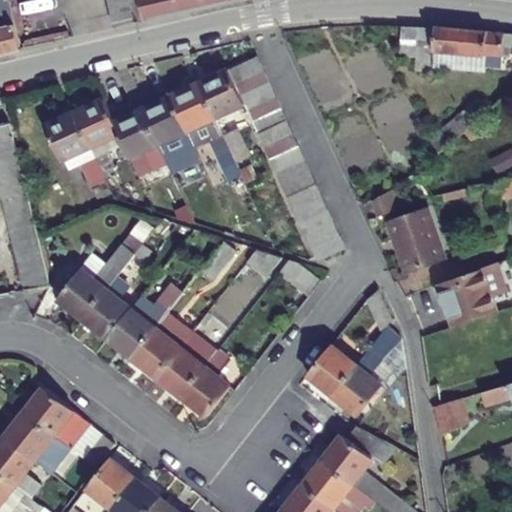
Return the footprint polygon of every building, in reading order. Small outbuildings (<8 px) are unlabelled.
[(0,0),(0,58),(20,54),(6,0),(0,0)] [(109,0),(115,26),(167,14),(163,0),(109,0)] [(177,0),(163,0),(167,14),(179,11),(177,0)] [(177,0),(179,11),(226,0),(177,0)] [(437,27),(402,27),(399,57),(434,60),(435,51),(503,59),(506,34),(437,27)] [(260,58),(231,70),(238,84),(266,71),(260,58)] [(157,63),(142,66),(154,92),(168,86),(157,63)] [(231,70),(202,84),(225,136),(241,129),(262,176),(276,169),(272,159),(266,147),(260,134),(255,122),(249,109),(243,95),(238,84),(231,70)] [(271,83),(266,71),(238,84),(243,95),(271,83)] [(277,96),(271,83),(243,95),(249,109),(277,96)] [(202,84),(173,97),(200,157),(217,149),(230,177),(242,171),(225,136),(202,84)] [(283,109),(277,96),(249,109),(255,122),(283,109)] [(173,97),(144,110),(166,157),(176,181),(205,167),(200,157),(173,97)] [(105,100),(77,113),(93,147),(121,134),(116,123),(105,100)] [(478,101),(431,141),(439,156),(441,154),(489,114),(478,101)] [(289,121),(283,109),(255,122),(260,134),(289,121)] [(144,110),(116,123),(121,134),(137,170),(166,157),(144,110)] [(77,113),(47,126),(63,161),(66,160),(93,147),(77,113)] [(295,134),(289,121),(260,134),(266,147),(295,134)] [(12,123),(0,125),(0,182),(26,291),(51,285),(12,123)] [(300,147),(295,134),(266,147),(272,159),(300,147)] [(93,147),(66,160),(71,170),(83,164),(98,158),(93,147)] [(307,159),(300,147),(272,159),(276,169),(278,173),(307,159)] [(511,149),(489,160),(496,175),(511,167),(511,149)] [(112,151),(98,158),(107,178),(110,184),(114,193),(128,187),(112,151)] [(447,162),(441,154),(439,156),(419,173),(424,182),(447,162)] [(98,158),(83,164),(93,185),(107,178),(98,158)] [(313,172),(307,159),(278,173),(284,186),(313,172)] [(319,186),(313,172),(284,186),(290,198),(319,186)] [(156,175),(143,181),(155,207),(168,201),(156,175)] [(100,200),(114,193),(110,184),(96,190),(100,200)] [(324,198),(319,186),(290,198),(296,212),(324,198)] [(330,211),(324,198),(296,212),(302,224),(330,211)] [(428,209),(388,222),(406,274),(446,260),(428,209)] [(336,223),(330,211),(302,224),(308,237),(336,223)] [(342,236),(336,223),(308,237),(313,249),(342,236)] [(150,289),(143,297),(110,339),(134,358),(170,313),(203,271),(221,249),(196,230),(177,254),(186,261),(195,250),(203,256),(179,287),(174,282),(162,298),(150,289)] [(96,255),(60,299),(86,319),(119,278),(121,275),(145,245),(132,235),(108,264),(96,255)] [(348,250),(342,236),(313,249),(319,262),(348,250)] [(227,242),(221,249),(203,271),(215,281),(239,252),(227,242)] [(154,252),(145,245),(121,275),(130,282),(154,252)] [(250,262),(269,277),(284,257),(260,250),(250,262)] [(292,260),(281,274),(309,296),(323,279),(302,262),(292,260)] [(499,264),(439,284),(454,327),(500,312),(495,297),(508,292),(499,264)] [(143,297),(119,278),(86,319),(110,339),(143,297)] [(10,279),(0,281),(0,295),(13,293),(10,279)] [(368,300),(384,333),(389,327),(395,319),(382,291),(368,300)] [(195,333),(170,313),(134,358),(159,378),(195,333)] [(384,333),(358,366),(335,396),(360,416),(383,386),(373,378),(404,338),(389,327),(384,333)] [(219,352),(195,333),(159,378),(184,397),(219,352)] [(404,338),(373,378),(383,386),(391,392),(409,370),(404,338)] [(333,346),(309,376),(335,396),(358,366),(333,346)] [(230,360),(219,352),(184,397),(209,417),(232,388),(217,377),(230,360)] [(511,383),(482,393),(487,406),(511,398),(511,383)] [(102,420),(55,384),(36,409),(81,445),(82,445),(102,420)] [(462,399),(437,408),(445,436),(470,423),(462,399)] [(36,409),(16,433),(47,456),(62,469),(81,445),(36,409)] [(351,435),(331,461),(384,502),(393,510),(395,511),(424,511),(371,470),(381,458),(389,465),(404,446),(364,426),(355,438),(351,435)] [(113,430),(94,455),(107,465),(126,440),(113,430)] [(16,433),(0,453),(0,460),(38,490),(43,494),(52,482),(36,470),(47,456),(16,433)] [(121,455),(97,486),(123,506),(147,475),(121,455)] [(0,460),(0,501),(13,511),(20,511),(38,490),(0,460)] [(331,461),(312,485),(345,511),(358,511),(367,501),(378,509),(384,502),(331,461)] [(157,511),(171,495),(147,475),(123,506),(130,511),(157,511)] [(345,511),(312,485),(293,509),(296,511),(345,511)] [(192,511),(171,495),(157,511),(192,511)] [(94,511),(84,503),(76,511),(94,511)]
